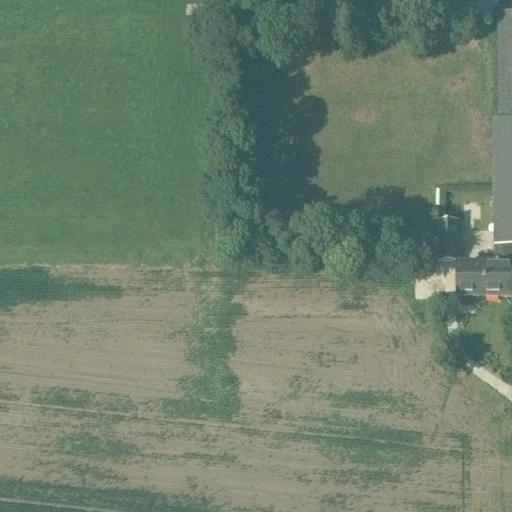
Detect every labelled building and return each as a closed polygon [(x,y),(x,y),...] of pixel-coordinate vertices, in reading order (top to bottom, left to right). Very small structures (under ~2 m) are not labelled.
[(495,248),(495,267),(511,267),(511,248),(511,247),(511,13),(497,14),(498,121),(493,121),(493,248),(495,248)] [(462,202),(461,216),(481,217),(481,203),(462,202)] [(460,263),(460,222),(436,222),(437,263),(460,263)] [(458,299),(483,299),(483,267),(458,267),(458,299)] [(495,267),(483,267),(483,299),(511,299),(511,279),(511,267),(495,267)]
